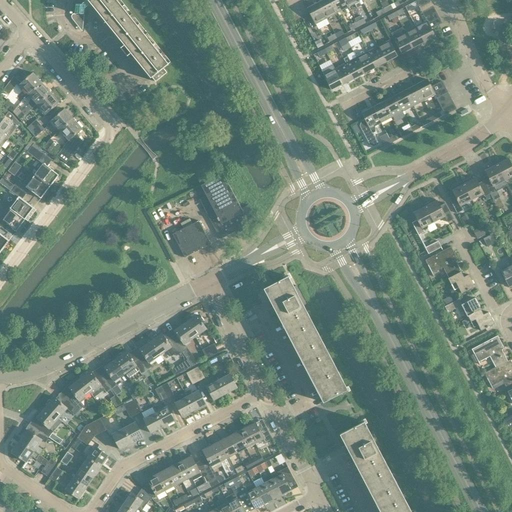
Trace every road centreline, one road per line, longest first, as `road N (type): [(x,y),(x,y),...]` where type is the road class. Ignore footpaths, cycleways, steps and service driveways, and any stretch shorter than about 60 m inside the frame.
road 1 (residential): [(0,282),(115,128),(27,34)]
road 2 (secondary): [(487,511),(346,242)]
road 3 (secondary): [(334,248),(471,511)]
road 4 (tertiary): [(208,281),(64,360),(0,378)]
road 5 (secondary): [(207,0),(308,201)]
road 6 (secondary): [(321,194),(215,0)]
road 7 (residential): [(264,395),(137,457),(92,511)]
road 8 (tertiary): [(352,208),(502,116)]
road 9 (residential): [(343,105),(467,42)]
road 10 (unclassified): [(264,395),(208,281)]
